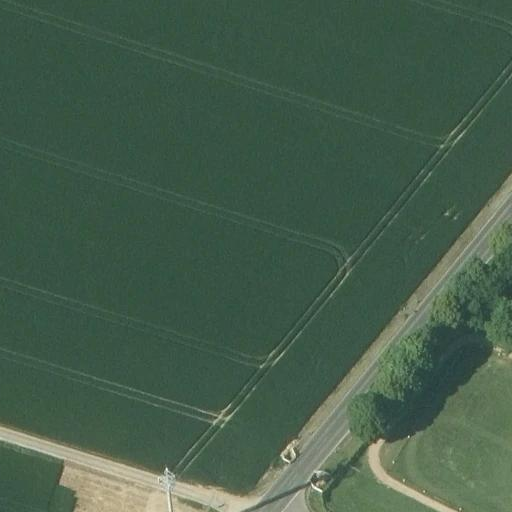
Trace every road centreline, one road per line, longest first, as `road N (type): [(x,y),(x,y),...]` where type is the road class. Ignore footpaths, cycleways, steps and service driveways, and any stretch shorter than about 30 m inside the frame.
road 1 (tertiary): [(511,214),(268,511)]
road 2 (track): [(0,436),(237,511)]
